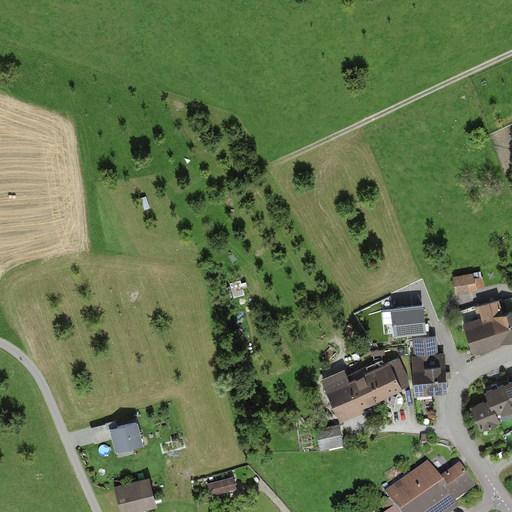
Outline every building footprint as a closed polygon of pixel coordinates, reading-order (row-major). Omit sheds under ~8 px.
[(485,277),(456,281),(458,295),(487,291),(485,277)] [(486,321),(465,328),(473,355),(511,342),(511,312),(506,315),(501,301),(482,308),(486,321)] [(414,333),(420,396),(448,393),(445,355),(438,356),(436,332),(414,333)] [(399,362),(332,392),(343,418),(411,388),(399,362)] [(511,384),(489,394),(491,399),(476,406),(487,432),(509,422),(506,415),(511,411),(511,384)] [(105,425),(91,429),(95,443),(111,439),(116,455),(144,447),(137,423),(107,431),(105,425)] [(346,427),(320,431),(323,446),(348,442),(346,427)] [(436,465),(394,495),(406,511),(454,511),(484,491),(469,469),(449,483),(436,465)] [(237,479),(211,485),(213,494),(239,489),(237,479)] [(157,480),(121,489),(127,511),(132,511),(164,504),(157,480)]
